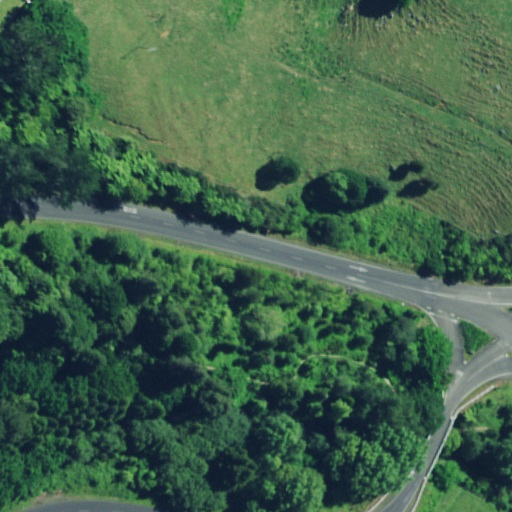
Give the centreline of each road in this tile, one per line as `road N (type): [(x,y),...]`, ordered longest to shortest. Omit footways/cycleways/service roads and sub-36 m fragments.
road 1 (tertiary): [(0,208),(165,233),(440,296)]
road 2 (unclassified): [(394,511),(454,393)]
